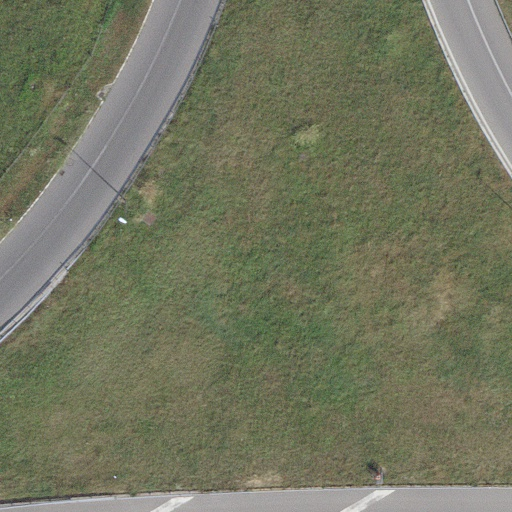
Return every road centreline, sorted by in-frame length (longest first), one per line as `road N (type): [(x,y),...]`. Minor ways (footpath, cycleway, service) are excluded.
road 1 (motorway): [(188,0),(101,166),(0,291)]
road 2 (motorway): [(511,121),(454,0)]
